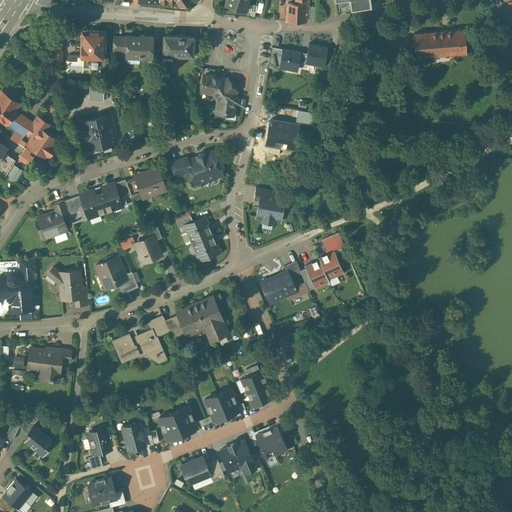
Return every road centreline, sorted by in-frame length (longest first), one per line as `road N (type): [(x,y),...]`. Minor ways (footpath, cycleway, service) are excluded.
road 1 (residential): [(0,238),(28,196),(81,173),(195,134),(244,138)]
road 2 (residential): [(197,20),(38,11),(16,2)]
road 3 (residential): [(60,501),(83,322)]
road 4 (residential): [(429,0),(358,23),(253,25)]
road 5 (residential): [(240,262),(83,322)]
road 6 (residential): [(140,463),(292,402)]
road 7 (residential): [(240,262),(292,402)]
road 8 (residential): [(244,138),(229,209),(240,262)]
